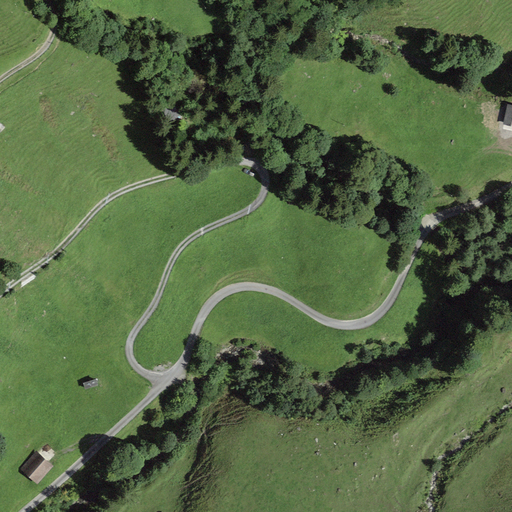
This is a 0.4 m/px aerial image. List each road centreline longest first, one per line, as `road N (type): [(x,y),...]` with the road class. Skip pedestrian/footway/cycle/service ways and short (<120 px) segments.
road 1 (unclassified): [(27,511),(167,381),(223,292),(261,287),(333,323),(365,322),(386,305),(436,219),(511,184)]
road 2 (track): [(167,381),(133,363),(130,341),(179,249),(261,197),(264,175),(252,162),(177,174),(112,196),(0,295)]
